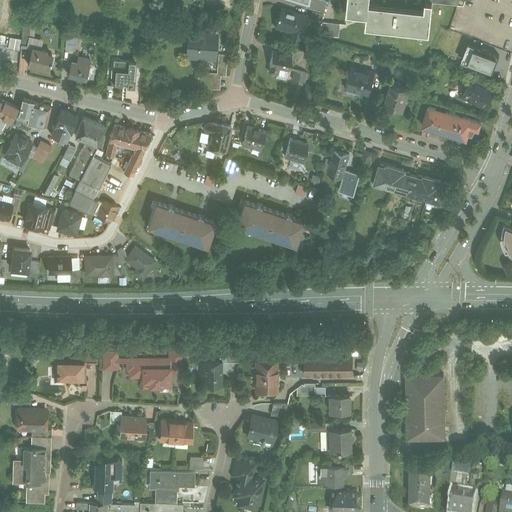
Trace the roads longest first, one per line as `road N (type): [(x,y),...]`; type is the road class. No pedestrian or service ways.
road 1 (secondary): [(0,302),(406,299)]
road 2 (residential): [(234,99),(487,173)]
road 3 (residential): [(0,229),(63,243),(101,239),(143,164)]
road 4 (residential): [(312,202),(236,176),(228,192),(143,164)]
road 5 (residential): [(0,81),(165,118)]
road 6 (secondary): [(487,173),(406,299)]
road 7 (secondary): [(377,511),(380,382)]
